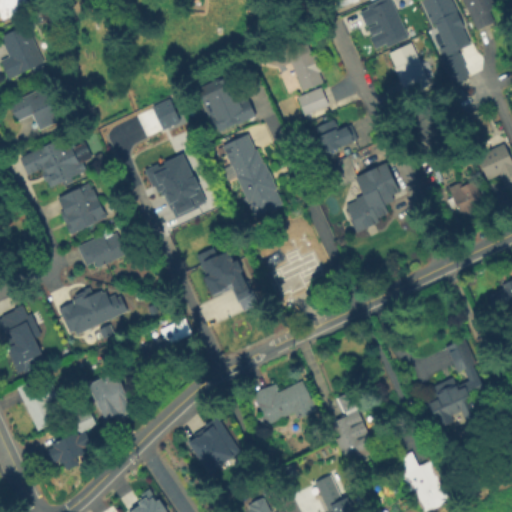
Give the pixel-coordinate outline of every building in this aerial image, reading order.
[(0,0),(0,19),(28,9),(24,0),(0,0)] [(358,0),(358,8),(330,8),(330,0),(358,0)] [(390,0),(393,0),(409,36),(387,46),(370,9),(390,0)] [(421,0),(451,0),(462,25),(451,30),(446,19),(432,25),(421,0)] [(493,0),(498,10),(490,14),(495,24),(478,31),(463,0),(493,0)] [(13,81),(3,61),(10,57),(2,40),(28,26),(47,64),(13,81)] [(390,55),(412,45),(428,83),(406,93),(390,55)] [(290,61),(314,52),(327,85),(322,87),(333,115),(310,124),(300,98),(304,96),(290,61)] [(258,120),(221,136),(201,90),(239,74),(258,120)] [(19,124),(10,106),(46,89),(62,123),(41,133),(33,117),(19,124)] [(412,122),(438,108),(457,144),(430,158),(412,122)] [(336,122),(340,132),(351,127),(358,142),(328,156),(316,131),(336,122)] [(250,138),(274,179),(284,208),(256,218),(253,211),(249,213),(224,148),(250,138)] [(30,178),(21,160),(54,145),(69,149),(71,152),(77,149),(89,173),(51,191),(42,173),(30,178)] [(488,180),(479,159),(505,147),(511,162),(511,184),(509,186),(503,173),(488,180)] [(145,171),(158,165),(159,168),(165,165),(164,164),(183,155),(194,178),(195,178),(207,203),(199,206),(200,208),(176,219),(173,211),(172,212),(165,197),(163,198),(160,193),(156,195),(145,171)] [(356,177),(387,162),(401,191),(393,195),(396,200),(386,205),(390,212),(378,218),(380,222),(357,233),(349,216),(351,215),(346,205),(357,200),(355,198),(364,194),(356,177)] [(448,191),(471,179),(483,205),(461,216),(448,191)] [(93,185),(108,221),(72,236),(57,200),(93,185)] [(79,249),(122,230),(132,253),(89,272),(79,249)] [(198,256),(207,276),(204,278),(213,297),(233,288),(245,313),(260,305),(238,259),(234,261),(229,251),(217,257),(214,248),(198,256)] [(324,274),(280,296),(265,265),(287,254),(293,266),(315,255),(324,274)] [(511,283),(511,314),(506,317),(503,312),(497,315),(487,296),(511,283)] [(67,323),(61,310),(73,304),(72,301),(75,299),(74,296),(89,289),(92,295),(100,291),(102,295),(105,293),(107,298),(114,295),(115,299),(119,297),(126,312),(77,335),(75,331),(72,333),(67,323)] [(141,345),(163,336),(160,330),(183,321),(194,347),(150,365),(141,345)] [(99,332),(109,326),(114,335),(103,340),(99,332)] [(10,345),(32,333),(47,360),(25,372),(10,345)] [(467,341),(478,365),(458,374),(447,350),(467,341)] [(119,375),(137,411),(107,425),(89,389),(119,375)] [(19,390),(42,379),(62,419),(40,430),(19,390)] [(428,404),(440,400),(436,388),(456,380),(459,389),(480,381),(484,392),(473,396),(481,417),(466,422),(462,412),(451,417),(454,426),(439,432),(428,404)] [(269,427),(255,396),(277,386),(281,394),(305,384),(317,412),(291,423),(289,418),(269,427)] [(345,468),(327,424),(358,411),(377,454),(345,468)] [(240,453),(233,458),(232,456),(220,465),(221,467),(211,474),(189,442),(213,426),(211,424),(217,420),(240,453)] [(47,446),(84,429),(93,450),(78,457),(81,464),(60,474),(47,446)] [(396,462),(414,454),(420,466),(439,458),(456,500),(427,511),(424,511),(416,490),(409,493),(396,462)] [(331,511),(320,483),(336,476),(351,511),(331,511)] [(126,511),(125,510),(133,505),(131,502),(138,497),(136,494),(146,488),(154,500),(156,498),(165,511),(162,511),(126,511)] [(249,504),(249,503),(260,497),(261,498),(263,498),(269,511),(246,511),(245,510),(247,508),(245,507),(249,504)]
